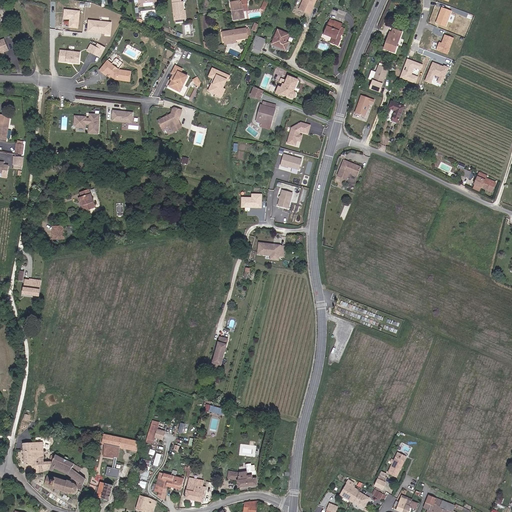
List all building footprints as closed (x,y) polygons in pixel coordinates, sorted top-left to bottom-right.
[(183,0),(172,0),(176,21),(189,19),(187,11),(186,11),(185,2),(183,2),(183,0)] [(242,0),(243,1),(231,3),(235,20),(247,19),(244,5),(250,4),(249,0),(242,0)] [(302,0),(299,9),(311,15),(317,0),(302,0)] [(447,27),(453,10),(442,6),(436,23),(447,27)] [(344,24),(332,19),(325,35),(334,38),(332,44),(340,47),(347,29),(343,27),(344,24)] [(249,28),(223,33),(225,45),(238,43),(238,41),(251,38),(249,28)] [(292,35),(279,29),(273,45),(287,51),(291,43),(289,42),(292,35)] [(404,32),(396,29),(393,33),(391,32),(387,43),(385,49),(397,54),(404,32)] [(436,50),(448,54),(455,37),(445,33),(442,42),(440,41),(436,50)] [(268,40),(258,36),(252,51),(261,56),(268,40)] [(6,39),(0,41),(0,55),(10,52),(6,39)] [(103,58),(105,51),(101,49),(104,45),(95,41),(93,45),(92,44),(89,51),(103,58)] [(82,53),(62,51),(61,63),(81,64),(82,53)] [(417,83),(419,74),(420,75),(423,63),(406,59),(401,79),(417,83)] [(113,63),(109,60),(101,71),(107,77),(108,76),(111,78),(113,77),(116,80),(132,83),(133,71),(121,70),(123,68),(115,61),(113,63)] [(443,85),(449,67),(432,62),(425,81),(432,84),(435,75),(439,77),(437,83),(443,85)] [(389,69),(378,65),(372,81),(383,85),(389,69)] [(185,69),(177,66),(172,74),(174,75),(172,80),(173,80),(170,87),(182,93),(189,77),(182,73),(185,69)] [(218,95),(227,74),(213,68),(210,76),(215,78),(210,91),(218,95)] [(197,76),(193,80),(197,85),(201,81),(197,76)] [(300,81),(289,77),(285,85),(284,84),(282,87),(280,86),(276,95),(282,97),(283,95),(294,100),(296,98),(297,96),(297,94),(296,92),(300,81)] [(251,95),(262,100),(265,92),(255,87),(251,95)] [(397,91),(407,95),(409,92),(399,87),(397,91)] [(371,98),(361,94),(354,112),(365,116),(371,98)] [(407,106),(393,101),(391,109),(397,111),(393,120),(400,124),(407,106)] [(268,106),(262,105),(258,122),(262,124),(262,127),(272,130),(278,105),(268,103),(268,106)] [(173,114),(159,121),(164,129),(171,126),(176,132),(183,129),(184,127),(181,121),(184,110),(176,108),(174,109),(173,114)] [(133,112),(112,109),(111,121),(132,123),(133,112)] [(89,117),(76,116),(75,125),(78,128),(87,128),(87,125),(91,126),(90,133),(100,134),(101,114),(92,114),(92,118),(89,118),(89,117)] [(12,116),(1,115),(0,122),(0,139),(9,140),(12,116)] [(291,128),(287,143),(299,146),(303,134),(308,135),(311,124),(301,121),(291,128)] [(26,141),(19,140),(17,153),(25,154),(26,141)] [(303,159),(283,153),(280,165),(300,171),(303,159)] [(26,157),(15,156),(14,169),(24,170),(26,157)] [(355,179),(360,167),(342,161),(335,180),(345,183),(347,177),(355,179)] [(461,175),(470,178),(473,171),(463,168),(461,175)] [(498,183),(489,179),(489,176),(481,173),(475,189),(482,193),(484,189),(494,193),(498,183)] [(294,192),(282,189),(277,206),(289,209),(294,192)] [(86,211),(97,207),(91,190),(86,191),(87,195),(84,196),(80,198),(82,206),(84,206),(86,211)] [(251,197),(241,196),(241,208),(262,209),(262,193),(251,193),(251,197)] [(52,237),(66,238),(66,228),(53,227),(52,237)] [(287,246),(260,243),(259,255),(272,256),(271,260),(281,261),(281,257),(286,258),(287,246)] [(23,282),(37,284),(38,276),(29,274),(28,278),(24,277),(23,282)] [(22,290),(36,292),(37,284),(23,282),(22,290)] [(221,364),(228,338),(220,336),(214,362),(221,364)] [(153,422),(147,444),(154,446),(160,425),(153,422)] [(105,444),(105,457),(117,459),(115,469),(109,468),(107,477),(119,480),(121,470),(116,469),(119,459),(121,460),(121,448),(139,452),(141,442),(106,435),(102,444),(105,444)] [(45,443),(24,444),(24,452),(21,452),(22,469),(28,470),(28,473),(42,473),(51,471),(53,462),(46,463),(45,443)] [(157,465),(162,455),(158,453),(154,464),(157,465)] [(57,455),(53,462),(51,471),(55,473),(56,470),(70,476),(80,483),(79,489),(82,490),(86,479),(73,469),(75,465),(57,455)] [(407,462),(397,457),(390,474),(399,478),(407,462)] [(240,472),(231,471),(229,479),(237,481),(238,487),(259,486),(257,478),(253,478),(253,475),(249,475),(248,472),(240,472)] [(185,479),(161,474),(156,492),(159,496),(166,500),(170,488),(183,491),(185,479)] [(78,489),(78,487),(77,484),(75,482),(71,481),(69,482),(68,481),(68,479),(61,477),(61,479),(45,475),(43,483),(48,484),(47,486),(69,493),(69,490),(74,491),(76,491),(77,490),(78,489)] [(380,479),(376,485),(384,489),(389,478),(382,475),(380,479)] [(206,482),(191,478),(185,500),(204,503),(208,488),(205,487),(206,482)] [(358,484),(351,480),(341,495),(367,510),(373,500),(355,488),(358,484)] [(114,486),(102,482),(99,495),(111,500),(114,486)] [(388,496),(378,491),(376,496),(386,501),(388,496)] [(155,511),(159,502),(141,495),(136,508),(146,511),(155,511)] [(431,495),(426,508),(430,510),(428,511),(455,511),(457,506),(431,495)] [(404,496),(398,510),(403,511),(411,511),(412,508),(418,510),(421,503),(404,496)] [(257,511),(259,501),(246,503),(245,511),(257,511)]
